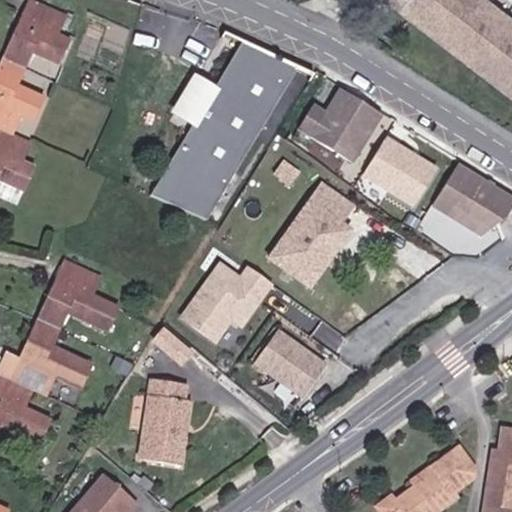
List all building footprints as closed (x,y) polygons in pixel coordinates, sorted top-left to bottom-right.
[(21,33),(11,30),(0,58),(23,68),(29,54),(56,64),(65,41),(54,37),(62,15),(25,0),(15,23),(24,26),(21,33)] [(383,0),(511,97),(511,20),(485,0),(383,0)] [(215,217),(294,71),(233,39),(155,184),(215,217)] [(23,68),(0,58),(0,132),(11,138),(18,119),(33,125),(41,99),(16,88),(23,68)] [(308,107),(293,129),(346,165),(378,117),(340,91),(322,117),(308,107)] [(33,171),(18,165),(26,144),(11,138),(0,132),(0,184),(24,194),(33,171)] [(383,138),(358,174),(409,208),(434,172),(383,138)] [(511,198),(455,161),(414,231),(457,260),(476,255),(499,243),(494,225),(511,199),(511,198)] [(346,207),(318,188),(269,261),(310,290),(327,263),(321,259),(340,232),(333,227),(346,207)] [(250,264),(243,274),(223,259),(184,312),(224,340),(236,323),(245,329),(277,283),(250,264)] [(37,318),(61,328),(67,313),(76,317),(109,331),(117,308),(93,299),(102,275),(63,260),(52,282),(61,285),(58,293),(50,290),(37,318)] [(19,359),(9,380),(31,389),(56,350),(52,348),(61,328),(37,318),(23,352),(31,356),(27,363),(19,359)] [(330,361),(279,326),(255,361),(305,396),(330,361)] [(34,390),(48,396),(56,379),(82,390),(94,366),(56,350),(31,389),(34,390)] [(0,430),(3,424),(8,426),(31,389),(9,380),(0,375),(0,430)] [(188,384),(153,379),(142,459),(183,464),(194,403),(187,402),(188,384)] [(50,418),(26,408),(34,390),(31,389),(8,426),(40,442),(50,418)] [(511,511),(511,430),(501,429),(498,451),(496,460),(491,459),(481,511),(511,511)] [(428,511),(433,510),(475,477),(454,450),(412,482),(416,488),(394,505),(389,499),(375,509),(377,511),(428,511)] [(135,511),(104,484),(79,511),(135,511)]
